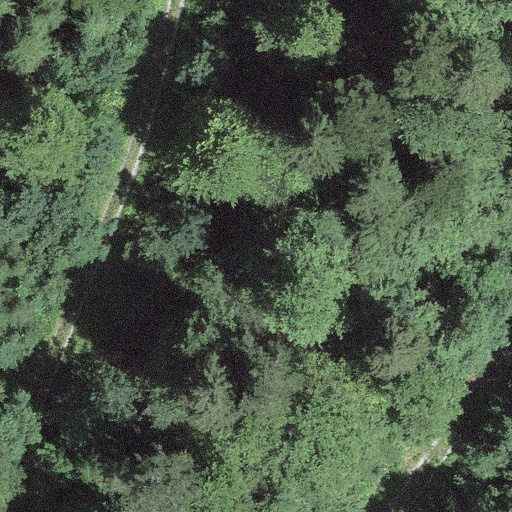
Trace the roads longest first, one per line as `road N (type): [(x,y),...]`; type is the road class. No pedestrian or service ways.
road 1 (track): [(0,477),(131,158),(174,0)]
road 2 (track): [(511,351),(387,511)]
